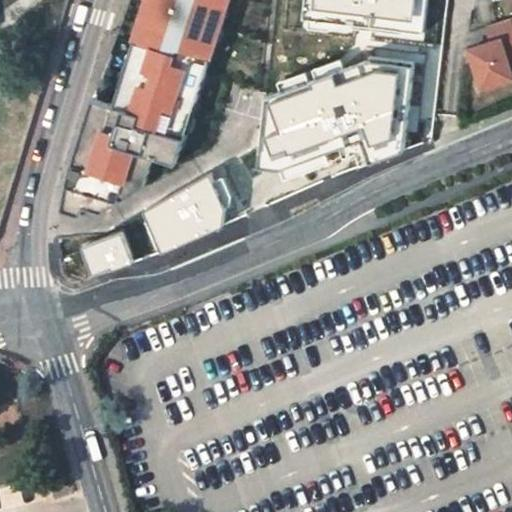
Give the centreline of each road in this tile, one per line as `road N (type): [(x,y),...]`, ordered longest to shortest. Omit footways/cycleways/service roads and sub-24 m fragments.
road 1 (unclassified): [(511,133),(188,280),(41,322)]
road 2 (secondary): [(41,322),(31,278),(39,203),(99,0)]
road 3 (secondary): [(106,511),(41,322)]
